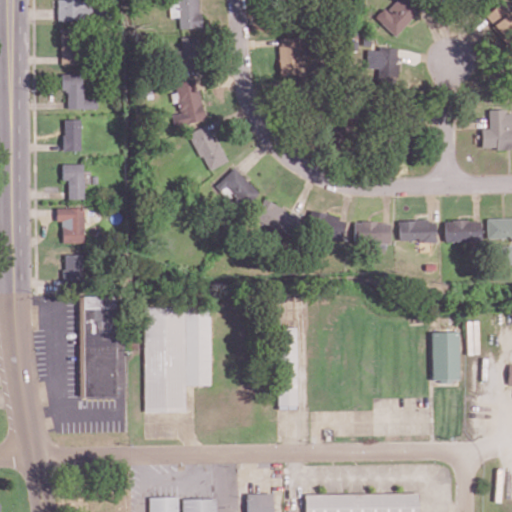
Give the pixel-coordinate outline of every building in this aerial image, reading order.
[(110,5),(111,19),(79,19),(76,19),(63,19),(63,17),(57,17),(57,0),(79,0),(79,3),(81,5),(91,5),(91,7),(98,7),(98,5),(110,5)] [(199,11),(200,27),(193,27),(191,26),(179,27),(178,2),(168,2),(167,0),(197,0),(197,11),(199,11)] [(294,27),(276,28),(275,0),(297,0),(298,6),(293,6),(294,27)] [(392,35),(372,17),(381,7),(387,13),(389,12),(385,8),(392,0),(415,0),(421,5),(392,35)] [(501,0),(511,13),(511,31),(501,40),(489,25),(492,22),(483,11),(497,0),(501,0)] [(78,64),(61,63),(61,27),(79,27),(79,40),(86,40),(86,50),(78,50),(78,64)] [(180,36),(198,35),(199,57),(194,57),(194,64),(176,65),(175,49),(181,49),(181,48),(180,48),(180,45),(181,45),(180,36)] [(298,37),(299,72),(279,72),(279,58),(276,58),(276,44),(279,44),(279,37),(298,37)] [(393,83),(374,82),(376,46),(396,47),(395,61),(397,61),(396,77),(393,77),(393,83)] [(97,97),(97,107),(67,107),(67,90),(65,90),(65,88),(61,88),(61,72),(82,72),(82,84),(83,85),(83,98),(84,98),(84,97),(97,97)] [(204,118),(173,124),(171,114),(181,112),(181,109),(179,109),(178,105),(177,105),(177,103),(176,98),(178,98),(175,86),(177,85),(176,81),(193,78),(195,89),(196,89),(198,89),(200,103),(202,102),(204,112),(202,112),(204,118)] [(323,110),(303,122),(284,90),(300,81),(307,92),(311,90),(323,110)] [(364,122),(358,139),(323,125),(329,108),(342,113),(344,108),(355,112),(353,117),(364,122)] [(511,148),(493,148),(493,146),(479,146),(479,127),(487,127),(487,108),(503,108),(503,112),(511,112),(511,148)] [(80,118),(80,149),(62,149),(62,133),(64,133),(64,118),(80,118)] [(417,128),(416,149),(380,149),(380,130),(397,130),(397,122),(410,122),(410,128),(417,128)] [(226,159),(209,169),(197,147),(195,148),(189,137),(191,136),(189,131),(204,123),(214,142),(216,141),(226,159)] [(320,144),(337,144),(336,124),(319,125),(320,144)] [(83,162),(83,178),(83,180),(84,180),(84,181),(84,198),(68,198),(68,178),(62,178),(62,174),(62,172),(62,169),(62,167),(61,167),(61,163),(62,163),(62,162),(83,162)] [(258,192),(242,208),(233,199),(235,197),(233,195),(229,199),(215,184),(218,181),(217,181),(232,166),(258,192)] [(300,217),(292,235),(254,217),(262,201),(261,200),(263,197),(286,208),(285,210),(300,217)] [(84,206),(84,228),(83,228),(83,241),(63,241),(62,226),(62,220),(57,220),(56,207),(68,207),(68,206),(84,206)] [(344,221),(340,238),(328,235),(328,233),(306,227),(311,208),(324,212),(324,211),(337,214),(336,218),(344,221)] [(511,216),(511,240),(510,240),(510,236),(508,236),(508,237),(506,237),(506,236),(485,237),(484,217),(511,216)] [(433,221),(433,236),(435,236),(435,241),(420,241),(420,239),(397,239),(396,223),(396,220),(411,220),(411,218),(426,218),(426,221),(433,221)] [(478,220),(478,239),(462,239),(462,240),(459,240),(459,239),(442,240),(442,221),(449,221),(449,219),(464,218),(464,220),(478,220)] [(388,222),(388,242),(353,242),(353,221),(356,221),(356,219),(375,220),(375,222),(388,222)] [(511,244),(511,262),(498,262),(497,245),(511,244)] [(64,253),(82,253),(82,284),(64,284),(64,280),(62,280),(62,268),(64,268),(64,253)] [(78,396),(115,396),(114,295),(77,295),(78,396)] [(143,411),(185,410),(184,385),(209,384),(208,308),(142,309),(143,411)] [(294,326),(275,327),(277,408),(296,408),(294,326)] [(432,377),(458,377),(457,330),(431,331),(432,377)] [(306,511),(418,511),(418,491),(306,492),(306,511)] [(271,511),(271,492),(245,493),(245,511),(271,511)] [(148,511),(148,495),(177,495),(177,511),(148,511)] [(181,511),(181,497),(216,496),(216,511),(181,511)] [(88,511),(105,511),(105,498),(88,498),(88,511)]
